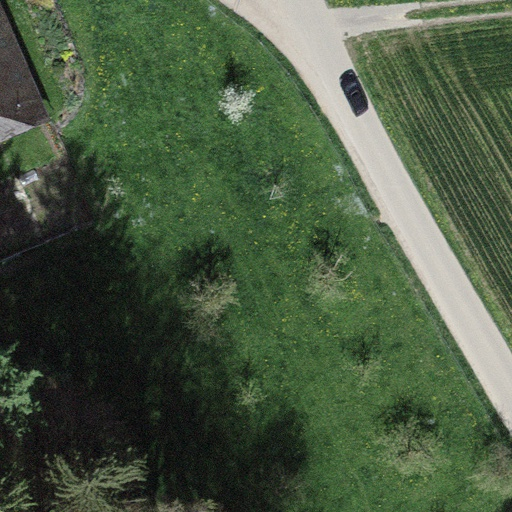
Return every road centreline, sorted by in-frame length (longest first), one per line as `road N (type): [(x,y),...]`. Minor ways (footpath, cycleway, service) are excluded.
road 1 (unclassified): [(511,389),(304,24),(298,0)]
road 2 (track): [(304,24),(511,3)]
road 3 (track): [(106,511),(0,416)]
